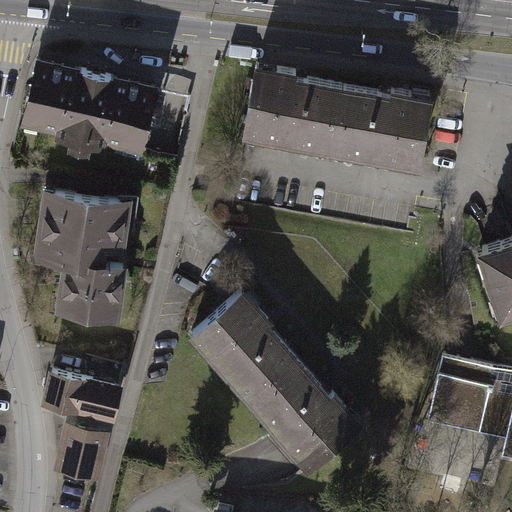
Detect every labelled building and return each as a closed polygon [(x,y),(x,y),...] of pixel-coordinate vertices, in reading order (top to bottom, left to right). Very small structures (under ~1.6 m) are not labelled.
[(144,149),(159,84),(41,58),(26,121),(61,129),(59,139),(107,149),(109,141),(144,149)] [(344,77),(257,61),(245,125),(333,141),(344,77)] [(431,92),(344,77),(333,141),(420,156),(431,92)] [(122,249),(130,200),(48,188),(38,257),(70,261),(63,304),(121,312),(128,264),(107,261),(109,247),(122,249)] [(511,229),(482,239),(494,277),(504,306),(511,303),(511,229)] [(195,331),(253,395),(299,354),(264,315),(269,310),(247,285),(195,331)] [(253,395),(310,459),(361,414),(337,387),(332,391),(299,354),(253,395)] [(511,370),(443,356),(430,419),(507,435),(502,456),(511,457),(511,370)] [(110,414),(119,378),(55,364),(47,400),(110,414)] [(110,424),(69,414),(57,464),(99,473),(110,424)]
